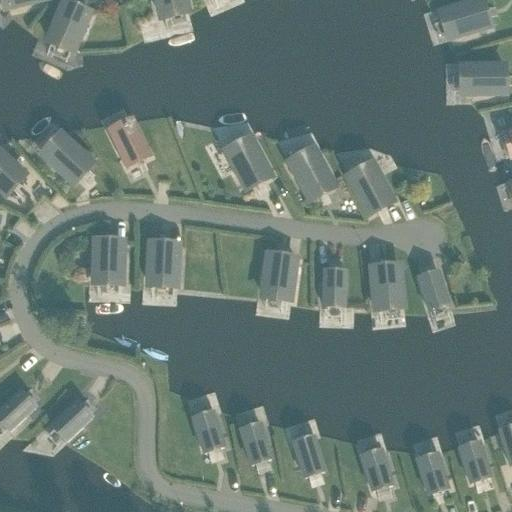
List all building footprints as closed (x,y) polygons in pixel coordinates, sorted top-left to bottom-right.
[(46,2),(45,0),(4,0),(7,11),(46,2)] [(155,0),(160,19),(188,13),(184,0),(155,0)] [(482,3),(443,14),(451,40),(489,29),(482,3)] [(48,42),(74,53),(89,16),(63,5),(48,42)] [(464,98),(504,97),(504,69),(464,70),(464,98)] [(114,138),(129,169),(148,159),(133,129),(114,138)] [(92,166),(62,139),(43,159),(73,187),(92,166)] [(227,157),(246,192),(270,179),(251,143),(227,157)] [(290,168),(309,203),(334,189),(314,154),(290,168)] [(0,193),(5,198),(24,177),(0,155),(0,193)] [(368,218),(392,204),(373,169),(349,182),(368,218)] [(123,245),(95,244),(93,284),(122,285),(123,245)] [(178,248),(150,246),(148,287),(176,288),(178,248)] [(296,262),(267,258),(262,298),(291,302),(296,262)] [(399,268),(371,271),(375,311),(403,309),(399,268)] [(345,275),(324,274),(323,308),(344,309),(345,275)] [(447,307),(436,277),(418,284),(428,314),(447,307)] [(35,410),(20,395),(0,414),(0,422),(10,434),(35,410)] [(92,420),(77,405),(52,429),(67,444),(92,420)] [(223,449),(213,417),(193,423),(203,456),(223,449)] [(271,461),(261,429),(240,435),(251,467),(271,461)] [(511,467),(511,432),(500,436),(510,468),(511,467)] [(324,474),(314,441),(294,448),(304,480),(324,474)] [(490,480),(480,447),(460,453),(470,486),(490,480)] [(392,487),(381,455),(361,461),(372,494),(392,487)] [(448,491),(437,459),(417,465),(427,498),(448,491)]
